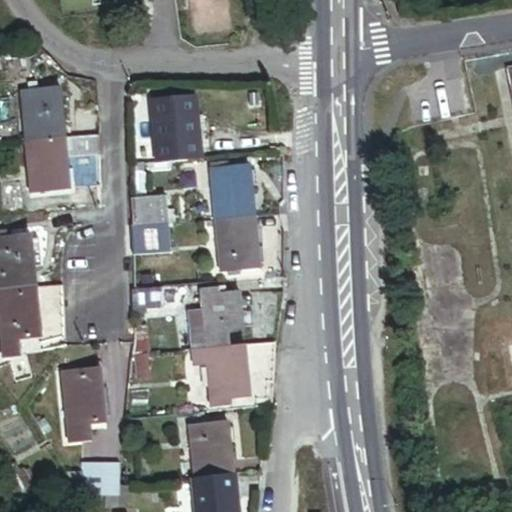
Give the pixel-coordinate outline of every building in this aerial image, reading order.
[(35,197),(75,192),(71,160),(104,157),(104,139),(69,141),(64,91),(24,94),(35,197)] [(199,98),(161,102),(164,131),(157,132),(159,144),(164,143),(166,156),(189,153),(187,135),(203,134),(199,98)] [(203,134),(187,135),(189,153),(205,152),(203,134)] [(140,142),(141,167),(152,166),(150,141),(140,142)] [(256,168),(217,171),(225,273),(264,270),(256,168)] [(133,205),(134,229),(173,226),(171,202),(133,205)] [(173,226),(134,229),(135,262),(175,259),(173,226)] [(36,239),(0,241),(0,269),(6,363),(22,362),(21,343),(42,342),(39,290),(36,239)] [(66,288),(39,290),(42,342),(69,340),(66,288)] [(164,292),(136,293),(137,313),(165,312),(164,292)] [(193,352),(207,350),(233,348),(232,333),(246,331),(243,300),(222,301),(222,294),(202,296),(203,311),(189,313),(193,352)] [(135,346),(134,356),(155,355),(152,329),(137,330),(135,346)] [(281,344),(233,348),(207,350),(212,409),(241,407),(241,399),(270,397),(269,384),(275,384),(281,344)] [(105,371),(66,376),(73,429),(96,426),(94,412),(110,409),(105,371)] [(239,511),(232,424),(192,427),(199,511),(239,511)] [(107,499),(118,500),(119,490),(121,468),(76,468),(76,493),(79,496),(107,499)] [(128,491),(119,490),(118,500),(107,499),(106,510),(126,511),(128,491)]
